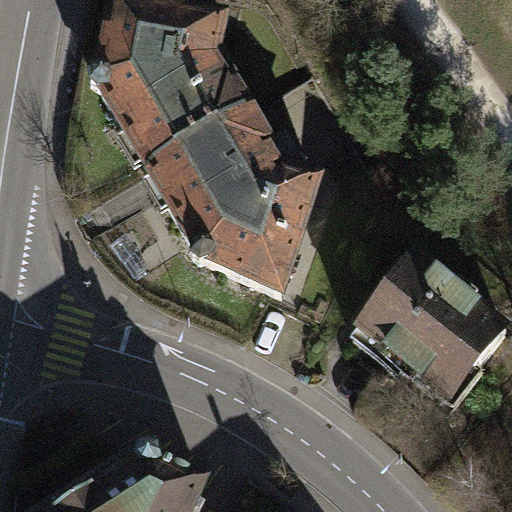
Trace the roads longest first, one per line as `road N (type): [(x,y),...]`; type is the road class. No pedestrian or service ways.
road 1 (residential): [(0,316),(210,384),(325,455),(383,511)]
road 2 (primary): [(0,193),(34,0)]
road 3 (track): [(411,0),(511,126)]
